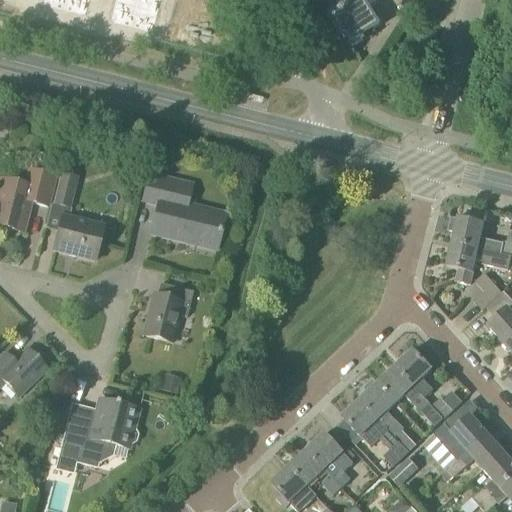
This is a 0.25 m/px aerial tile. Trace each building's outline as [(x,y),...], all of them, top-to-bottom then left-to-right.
[(60,0),(57,18),(78,23),(82,0),(60,0)] [(82,0),(78,23),(99,28),(104,0),(82,0)] [(127,0),(121,33),(142,38),(149,0),(127,0)] [(162,0),(149,0),(142,38),(163,43),(171,2),(162,0)] [(361,39),(379,28),(361,0),(356,0),(329,17),(343,40),(345,39),(352,50),(364,43),(361,39)] [(436,0),(430,0),(422,14),(432,20),(442,3),(436,0)] [(47,209),(54,180),(28,173),(24,189),(0,182),(0,229),(22,235),(30,205),(47,209)] [(70,212),(78,179),(60,174),(52,207),(70,212)] [(217,247),(224,217),(186,208),(189,196),(163,190),(165,182),(149,178),(143,203),(158,207),(150,236),(187,245),(188,239),(217,247)] [(94,264),(102,229),(62,219),(53,253),(94,264)] [(451,222),(448,236),(454,237),(452,245),(490,254),(493,255),(500,257),(503,245),(496,244),(493,244),(481,241),(484,228),(467,224),(460,222),(458,222),(457,223),(451,222)] [(500,257),(511,259),(511,233),(509,233),(507,245),(503,244),(500,257)] [(452,245),(447,269),(458,272),(455,285),(471,289),(474,276),(472,275),(475,263),(483,265),(482,268),(509,274),(511,259),(500,257),(493,255),(490,254),(452,245)] [(483,315),(486,312),(505,296),(504,294),(502,296),(484,276),(475,285),(484,295),(474,305),(483,315)] [(186,320),(192,295),(160,286),(157,298),(152,297),(142,338),(171,345),(178,318),(186,320)] [(505,348),(511,341),(511,315),(509,312),(511,309),(511,303),(505,296),(486,312),(496,322),(488,329),(505,348)] [(46,372),(26,352),(13,364),(4,355),(0,359),(0,390),(4,386),(17,400),(46,372)] [(425,401),(433,393),(422,381),(431,373),(413,353),(396,369),(425,401)] [(431,407),(425,401),(396,369),(378,386),(397,405),(404,398),(421,416),(431,407)] [(164,377),(160,394),(176,398),(181,381),(164,377)] [(368,395),(360,403),(395,440),(411,456),(417,450),(402,434),(404,432),(387,414),(397,405),(378,386),(376,387),(373,384),(365,391),(368,395)] [(462,405),(452,394),(443,404),(441,401),(432,409),(444,423),(462,405)] [(138,413),(98,403),(96,413),(72,407),(67,427),(59,461),(96,470),(97,467),(113,459),(115,448),(129,452),(130,448),(135,444),(137,438),(134,432),(138,413)] [(387,449),(395,440),(360,403),(342,420),(361,440),(370,450),(379,441),(387,449)] [(457,466),(460,462),(468,455),(488,437),(471,419),(455,434),(447,425),(433,438),(449,456),(456,465),(457,466)] [(344,476),(353,466),(343,456),(324,436),(306,454),(324,473),(331,480),(341,492),(351,483),(344,476)] [(460,462),(457,466),(456,465),(446,473),(454,481),(467,469),(474,463),(484,474),(505,456),(488,437),(468,455),(460,462)] [(308,489),(324,473),(306,454),(289,469),(308,489)] [(493,483),(472,501),(478,509),(511,479),(511,464),(505,456),(484,474),(493,483)] [(408,461),(389,479),(399,490),(412,478),(418,472),(408,461)] [(302,511),(317,499),(308,489),(289,469),(271,487),(278,494),(273,498),(285,510),(290,506),(294,511),(302,511)] [(511,479),(478,509),(481,511),(491,511),(498,506),(499,508),(508,500),(511,505),(511,479)] [(333,499),(341,492),(331,480),(323,488),(333,499)]
